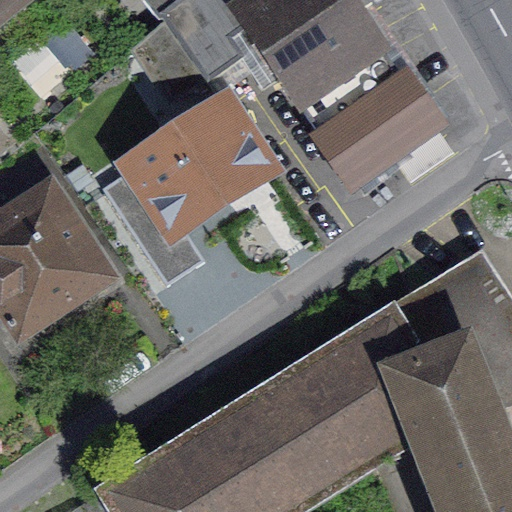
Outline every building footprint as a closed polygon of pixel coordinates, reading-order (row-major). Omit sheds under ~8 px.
[(0,0),(0,38),(46,0),(0,0)] [(134,0),(149,18),(175,0),(134,0)] [(468,147),(363,0),(245,0),(227,13),(371,215),(468,147)] [(287,170),(233,85),(110,162),(120,178),(103,189),(165,287),(200,264),(182,236),(287,170)] [(129,291),(55,188),(0,226),(0,322),(28,362),(129,291)] [(393,301),(94,486),(110,511),(303,511),(405,447),(431,511),(511,511),(511,433),(502,408),(511,403),(511,301),(501,283),(481,252),(393,301)]
